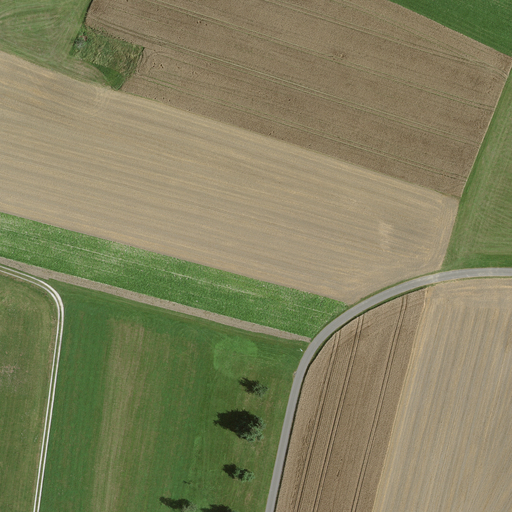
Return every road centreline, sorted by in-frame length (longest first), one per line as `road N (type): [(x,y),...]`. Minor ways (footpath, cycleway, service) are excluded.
road 1 (residential): [(269,511),(299,372),(333,326),(410,285),(511,272)]
road 2 (track): [(35,511),(61,319),(47,287),(0,269)]
